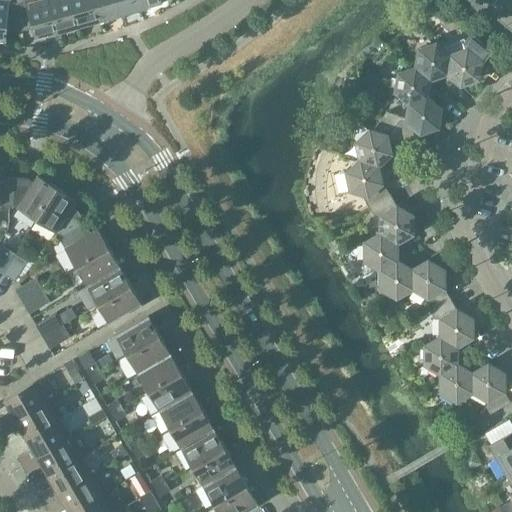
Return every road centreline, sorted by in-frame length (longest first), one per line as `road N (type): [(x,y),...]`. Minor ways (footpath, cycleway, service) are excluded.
road 1 (tertiary): [(356,499),(164,164),(115,119)]
road 2 (tertiary): [(99,148),(131,181),(324,511)]
road 3 (residential): [(511,321),(454,220),(489,109),(511,86)]
road 4 (residential): [(115,119),(155,62),(252,0)]
road 5 (tertiary): [(115,119),(64,91),(0,82)]
